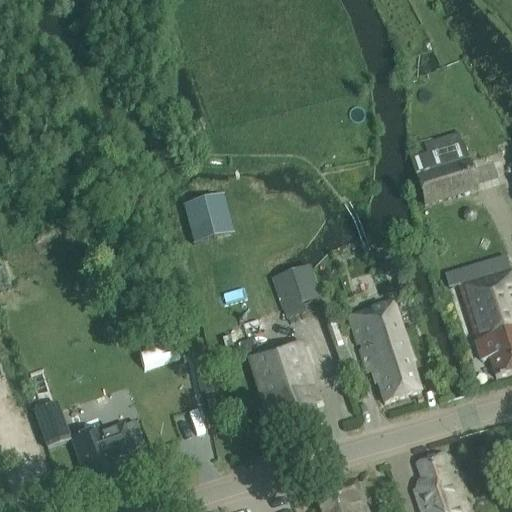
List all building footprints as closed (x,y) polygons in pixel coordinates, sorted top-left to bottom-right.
[(424,210),(477,194),(462,143),(408,160),(424,210)] [(295,273),(271,281),(282,311),(318,298),(313,283),(307,268),(295,273)] [(496,381),(511,375),(511,278),(510,273),(459,288),(477,344),(476,345),(482,364),(490,362),(496,381)] [(420,394),(411,366),(414,365),(398,320),(393,304),(348,320),(370,383),(369,383),(371,389),(378,386),(384,406),(420,394)] [(319,404),(315,391),(301,346),(250,362),(263,408),(267,421),(279,417),(286,437),(318,426),(312,406),(319,404)] [(215,410),(213,402),(206,403),(208,412),(215,410)] [(56,405),(32,415),(45,449),(69,439),(56,405)] [(89,491),(90,494),(117,484),(109,461),(132,453),(123,428),(100,436),(99,433),(71,443),(84,476),(78,478),(84,493),(89,491)] [(467,511),(456,479),(453,480),(445,457),(417,466),(425,490),(414,493),(420,511),(467,511)] [(366,511),(363,503),(359,505),(353,485),(315,497),(319,511),(366,511)]
